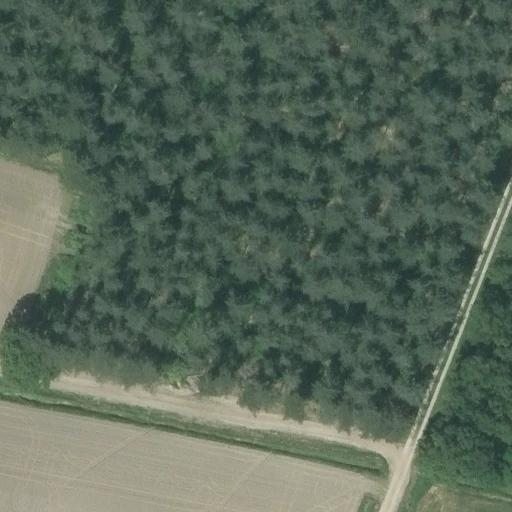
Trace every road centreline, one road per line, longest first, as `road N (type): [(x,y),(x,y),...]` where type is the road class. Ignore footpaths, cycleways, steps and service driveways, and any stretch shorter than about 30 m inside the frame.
road 1 (track): [(384,511),(408,452),(0,366)]
road 2 (track): [(408,452),(511,178)]
